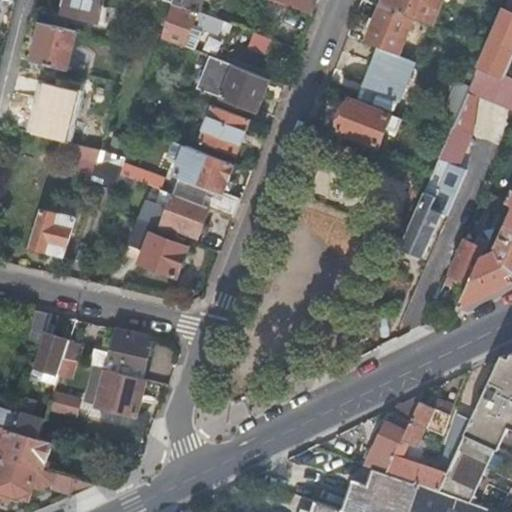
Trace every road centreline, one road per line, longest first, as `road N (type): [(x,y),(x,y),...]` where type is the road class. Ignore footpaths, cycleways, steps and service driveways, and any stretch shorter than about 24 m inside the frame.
road 1 (residential): [(339,0),(209,328)]
road 2 (secondary): [(196,474),(511,318)]
road 3 (residential): [(0,279),(209,328)]
road 4 (residential): [(209,328),(179,415),(196,474)]
